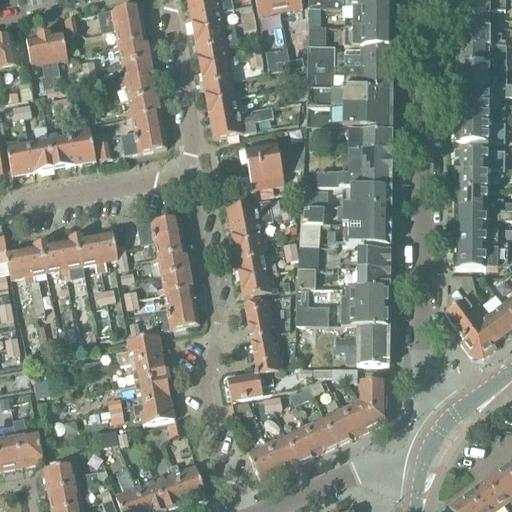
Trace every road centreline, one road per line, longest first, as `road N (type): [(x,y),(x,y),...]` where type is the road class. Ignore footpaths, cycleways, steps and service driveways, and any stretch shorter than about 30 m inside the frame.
road 1 (residential): [(423,0),(421,371),(447,420)]
road 2 (residential): [(233,511),(200,361),(220,323),(195,168)]
road 3 (residential): [(0,213),(195,168)]
road 4 (residential): [(195,168),(163,0)]
road 5 (residential): [(262,511),(352,473),(418,477)]
